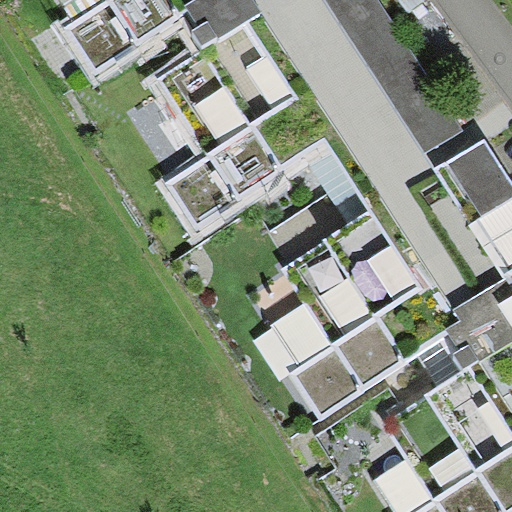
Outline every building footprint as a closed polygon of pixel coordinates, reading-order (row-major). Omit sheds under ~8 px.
[(107,0),(134,42),(199,0),(107,0)] [(374,0),(321,0),(426,156),(463,132),(374,0)] [(349,125),(275,13),(177,77),(251,190),(349,125)] [(210,225),(250,199),(227,162),(186,187),(210,225)] [(462,312),(388,199),(290,264),(364,376),(462,312)] [(510,511),(511,511),(511,280),(461,313),(487,354),(379,423),(436,511),(510,511)]
